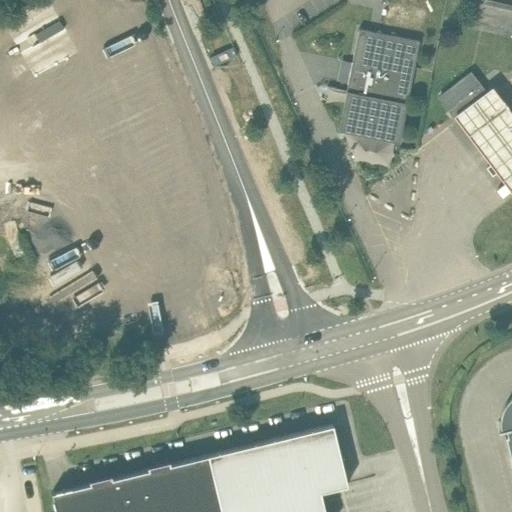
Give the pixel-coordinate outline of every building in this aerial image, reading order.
[(350,92),(343,122),(400,133),(398,141),(400,142),(416,59),(420,40),(359,28),(347,90),(328,86),(327,87),(350,92)] [(485,91),(471,72),(439,96),(453,115),(485,91)] [(485,91),(453,115),(487,161),(511,195),(511,116),(490,86),(485,91)] [(511,396),(507,400),(502,408),(500,416),(500,428),(501,429),(504,428),(511,462),(511,396)] [(52,491),(56,511),(326,511),(321,489),(348,483),(333,423),(52,491)]
